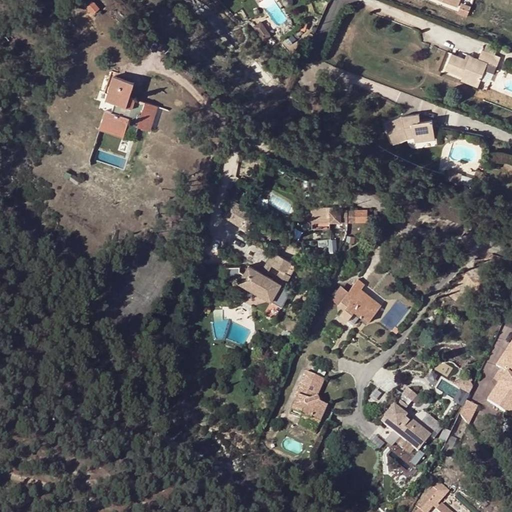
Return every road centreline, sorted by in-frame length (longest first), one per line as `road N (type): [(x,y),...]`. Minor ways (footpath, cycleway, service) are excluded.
road 1 (residential): [(511,253),(427,232),(299,161),(243,140)]
road 2 (residential): [(334,0),(309,60),(511,136)]
road 3 (unknown): [(150,58),(243,140),(216,235)]
road 4 (unknown): [(315,352),(355,373),(372,369),(449,272),(463,241)]
